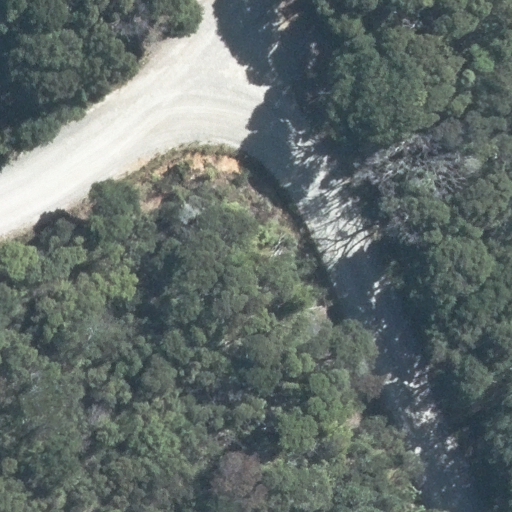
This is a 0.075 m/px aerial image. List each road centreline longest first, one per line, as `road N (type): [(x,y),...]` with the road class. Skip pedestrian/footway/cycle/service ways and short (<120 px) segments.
road 1 (unclassified): [(443,511),(295,160),(208,78)]
road 2 (unclassified): [(0,206),(208,78)]
